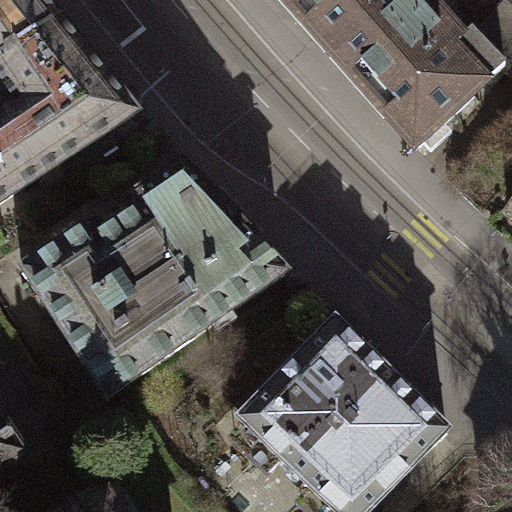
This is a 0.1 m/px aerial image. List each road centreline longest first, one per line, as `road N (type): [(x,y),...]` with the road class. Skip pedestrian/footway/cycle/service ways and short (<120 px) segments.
road 1 (secondary): [(215,74),(244,128),(385,276),(511,391)]
road 2 (secondary): [(511,322),(256,89),(215,74)]
